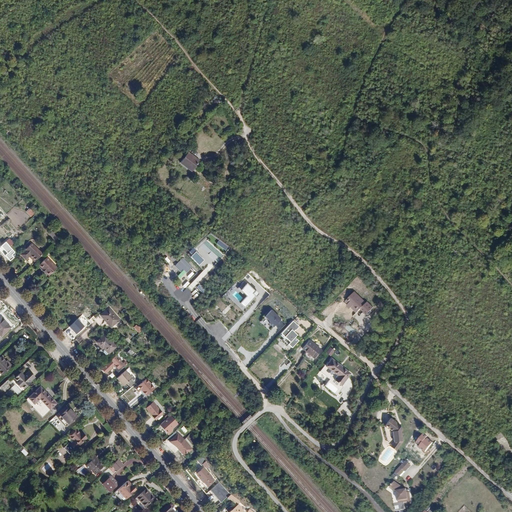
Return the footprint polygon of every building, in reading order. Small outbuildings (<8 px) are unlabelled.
[(191,167),(197,159),(186,152),(178,165),(191,173),(194,169),(191,167)] [(25,212),(30,217),(34,213),(30,208),(25,212)] [(12,254),(15,251),(11,246),(6,241),(0,246),(0,248),(11,260),(14,257),(12,254)] [(27,248),(21,254),(28,260),(33,255),(27,248)] [(19,255),(15,260),(19,264),(22,261),(23,262),(25,261),(31,266),(38,259),(33,255),(28,260),(21,254),(20,254),(19,255)] [(33,270),(43,281),(52,273),(41,263),(33,270)] [(244,282),(237,290),(246,298),(240,304),(245,309),(255,297),(256,298),(260,295),(256,291),(255,292),(244,282)] [(366,298),(355,286),(347,295),(349,297),(347,299),(350,302),(353,300),(358,305),(366,298)] [(96,319),(100,324),(101,325),(106,320),(105,318),(107,317),(113,325),(120,319),(111,307),(96,319)] [(270,322),(273,326),(281,319),(271,310),(265,315),(270,320),(270,322)] [(270,320),(265,315),(260,320),(270,330),(273,326),(270,322),(270,320)] [(10,328),(0,316),(0,334),(1,336),(10,328)] [(78,319),(70,326),(77,334),(85,326),(78,319)] [(293,320),(280,334),(283,337),(281,338),(287,344),(288,343),(291,347),(298,340),(295,337),(297,334),(293,330),(295,329),(299,326),(293,320)] [(110,352),(117,346),(107,334),(98,341),(103,348),(105,346),(110,352)] [(303,348),(314,358),(321,350),(309,340),(303,348)] [(330,347),(326,352),(331,356),(335,350),(330,347)] [(117,355),(103,368),(107,372),(115,364),(119,368),(124,362),(117,355)] [(335,379),(336,380),(341,384),(351,373),(345,368),(332,358),(326,365),(339,374),(335,379)] [(0,373),(2,375),(10,368),(6,363),(3,359),(0,361),(0,373)] [(128,365),(125,368),(134,378),(137,375),(128,365)] [(17,375),(11,380),(14,384),(13,386),(15,389),(17,387),(20,391),(27,385),(26,385),(32,379),(26,373),(21,378),(17,375)] [(130,381),(123,374),(118,378),(125,386),(130,381)] [(157,386),(150,378),(141,385),(149,394),(157,386)] [(14,384),(11,380),(8,384),(17,394),(20,391),(17,387),(15,389),(13,386),(14,384)] [(56,405),(40,388),(28,399),(34,406),(39,401),(49,411),(56,405)] [(165,412),(155,401),(147,408),(157,419),(165,412)] [(77,418),(69,409),(59,418),(67,427),(77,418)] [(171,415),(160,425),(167,433),(178,424),(171,415)] [(393,442),(394,442),(401,441),(400,430),(402,429),(399,426),(398,427),(397,426),(398,424),(390,418),(384,425),(391,430),(393,442)] [(76,449),(87,438),(83,433),(81,435),(75,428),(69,434),(71,436),(67,440),(76,449)] [(176,431),(167,439),(177,447),(185,455),(193,449),(176,431)] [(391,447),(395,450),(395,451),(403,442),(401,441),(394,442),(391,447)] [(96,474),(104,467),(98,460),(98,461),(92,455),(87,460),(90,463),(87,466),(91,471),(92,470),(96,474)] [(124,466),(118,461),(110,468),(113,472),(115,470),(117,472),(124,466)] [(401,463),(396,469),(401,473),(402,474),(407,468),(401,463)] [(208,486),(215,480),(204,468),(198,474),(208,486)] [(396,469),(392,472),(391,474),(395,479),(401,473),(396,469)] [(119,485),(112,477),(105,483),(112,490),(119,485)] [(134,488),(129,482),(116,494),(125,503),(137,492),(135,490),(134,491),(133,489),(134,488)] [(218,482),(210,489),(221,502),(230,494),(218,482)] [(105,483),(103,485),(110,492),(112,490),(105,483)] [(397,503),(409,500),(407,492),(405,492),(404,489),(402,489),(391,483),(387,490),(395,494),(397,503)] [(155,500),(146,491),(137,499),(146,508),(155,500)] [(238,505),(241,501),(231,494),(228,498),(238,505)]
